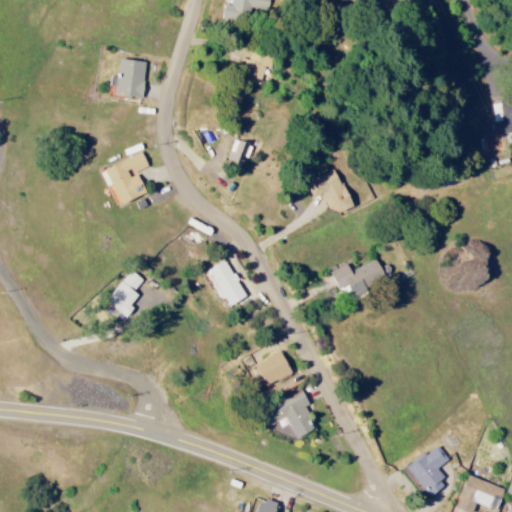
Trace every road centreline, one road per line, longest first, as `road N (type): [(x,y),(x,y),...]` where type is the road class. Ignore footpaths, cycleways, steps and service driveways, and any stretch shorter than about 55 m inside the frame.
road 1 (residential): [(403,511),(255,245),(203,196),(180,157),(175,105),(201,0)]
road 2 (residential): [(167,432),(147,384),(84,360),(50,331),(6,255),(0,114)]
road 3 (residential): [(366,511),(167,432),(0,409)]
